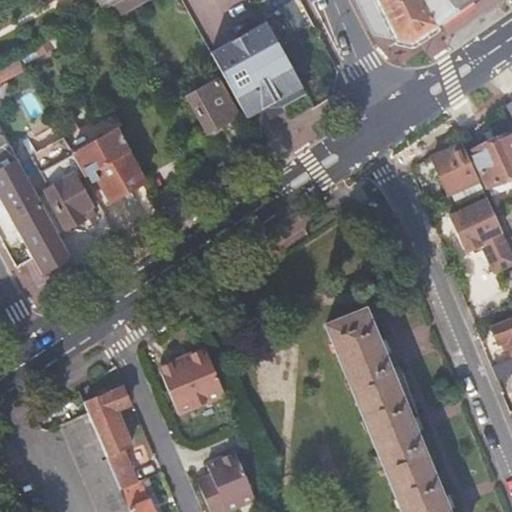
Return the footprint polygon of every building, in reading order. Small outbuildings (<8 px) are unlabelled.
[(96,0),(103,10),(112,5),(121,0),(96,0)] [(121,0),(112,5),(117,16),(140,4),(137,0),(121,0)] [(266,22),(270,29),(293,17),(284,0),(264,0),(257,4),(266,22)] [(423,0),(355,0),(373,33),(411,42),(436,24),(423,0)] [(423,0),(436,24),(472,0),(423,0)] [(266,22),(210,53),(245,118),(262,109),(274,102),(289,94),(302,87),(296,77),(278,43),(270,29),(266,22)] [(216,80),(186,97),(206,132),(208,131),(213,132),(219,129),(220,125),(222,124),(233,118),(237,116),(216,80)] [(281,107),(305,94),(302,87),(289,94),(274,102),(262,109),(268,119),(283,111),(281,107)] [(129,149),(108,110),(70,131),(80,148),(72,153),(83,174),(92,169),(110,200),(143,181),(126,151),(129,149)] [(499,202),(511,195),(511,132),(511,130),(472,151),(499,202)] [(480,181),(463,144),(433,158),(449,194),(480,181)] [(44,273),(70,257),(15,157),(7,162),(0,149),(0,197),(41,273),(44,273)] [(65,228),(82,218),(78,212),(90,205),(73,174),(44,190),(65,228)] [(495,212),(485,191),(459,203),(472,233),(485,227),(498,221),(495,212)] [(78,212),(82,218),(94,212),(90,205),(78,212)] [(495,212),(498,221),(501,227),(510,223),(503,208),(495,212)] [(501,227),(498,221),(485,227),(492,245),(506,238),(501,227)] [(326,322),(403,511),(450,511),(402,395),(366,306),(326,322)] [(511,315),(492,324),(500,344),(507,340),(511,349),(511,351),(511,315)] [(504,352),(511,349),(507,340),(500,344),(504,352)] [(224,391),(204,344),(158,365),(177,411),(224,391)] [(511,357),(492,366),(495,375),(511,367),(511,357)] [(84,404),(86,409),(120,488),(122,488),(129,484),(114,449),(129,442),(114,407),(127,401),(120,386),(84,404)] [(129,511),(120,488),(86,409),(56,422),(64,441),(94,511),(129,511)] [(196,475),(211,511),(216,511),(254,496),(233,447),(205,460),(209,470),(196,475)] [(160,511),(145,477),(138,480),(152,511),(160,511)] [(152,511),(138,480),(129,484),(122,488),(132,511),(152,511)]
